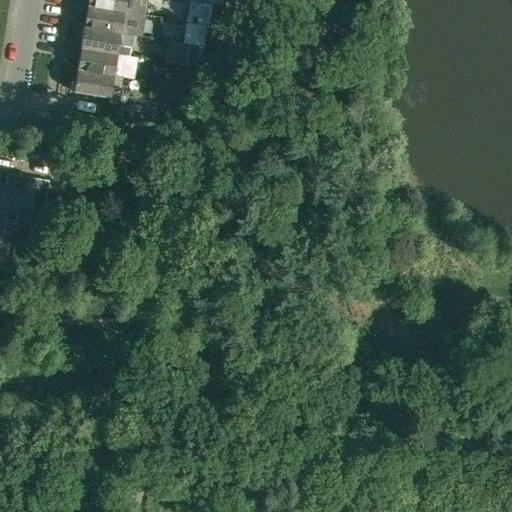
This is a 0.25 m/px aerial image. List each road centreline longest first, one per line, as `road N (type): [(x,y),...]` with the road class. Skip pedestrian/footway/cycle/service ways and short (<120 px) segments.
road 1 (tertiary): [(61,511),(257,0)]
road 2 (track): [(149,453),(511,502)]
road 3 (residential): [(0,109),(15,112),(31,0)]
